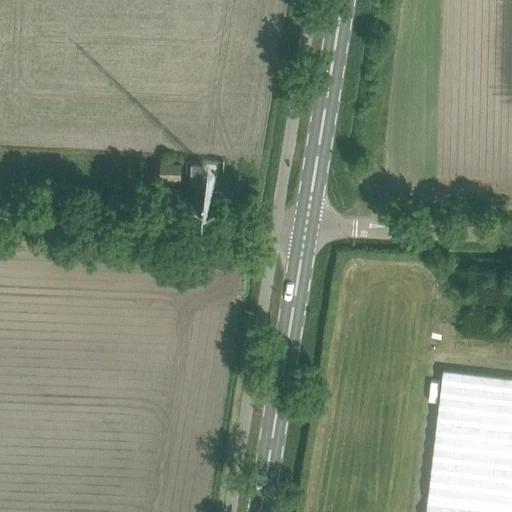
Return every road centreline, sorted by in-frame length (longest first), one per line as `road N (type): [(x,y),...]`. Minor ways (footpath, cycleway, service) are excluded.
road 1 (unclassified): [(308,228),(0,220)]
road 2 (secondary): [(261,511),(308,228)]
road 3 (secondary): [(308,228),(345,0)]
road 4 (unclassified): [(511,233),(308,228)]
